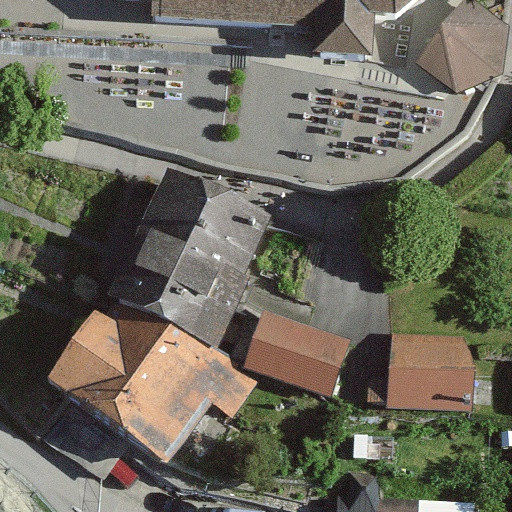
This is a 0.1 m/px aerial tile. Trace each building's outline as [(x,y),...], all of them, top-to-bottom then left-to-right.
[(406,3),(406,0),(93,0),(131,1),(130,40),(296,44),(295,69),(351,70),(352,29),(376,30),(406,3)] [(483,86),(494,35),(456,7),(404,75),(443,104),(483,86)] [(263,230),(152,182),(123,248),(129,251),(115,282),(105,278),(87,319),(202,369),(263,230)] [(25,402),(141,478),(196,394),(81,318),(25,402)] [(330,355),(247,327),(229,380),(312,408),(330,355)] [(460,349),(378,342),(373,412),(438,417),(440,396),(456,398),(460,349)]
